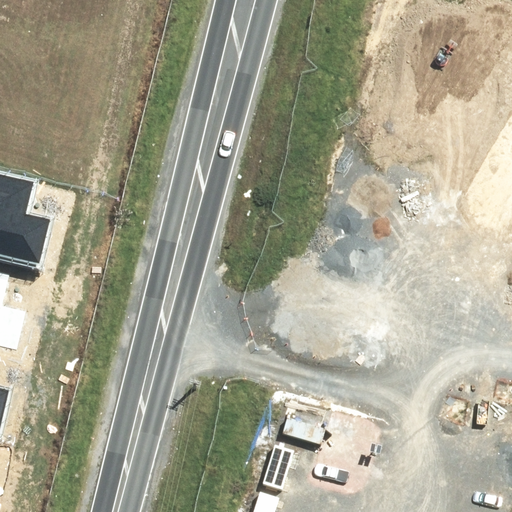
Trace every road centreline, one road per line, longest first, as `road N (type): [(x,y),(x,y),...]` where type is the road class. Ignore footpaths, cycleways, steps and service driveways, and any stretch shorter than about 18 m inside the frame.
road 1 (secondary): [(236,0),(108,511)]
road 2 (unknown): [(162,297),(511,385)]
